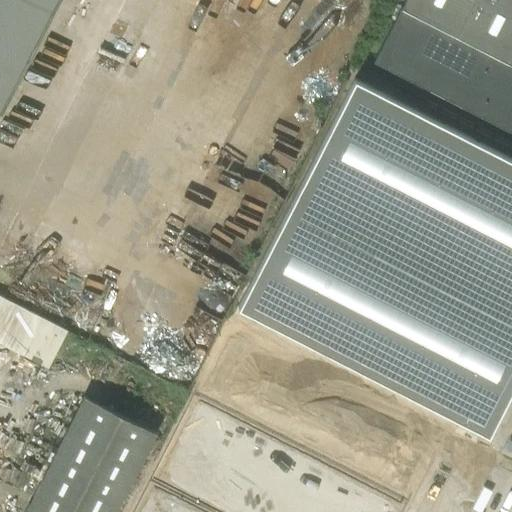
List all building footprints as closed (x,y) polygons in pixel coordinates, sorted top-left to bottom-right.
[(0,0),(0,112),(2,114),(60,0),(0,0)] [(449,31),(465,0),(405,0),(402,7),(449,31)] [(511,60),(511,0),(465,0),(449,31),(511,63),(511,60)] [(449,31),(402,7),(375,61),(511,130),(511,63),(449,31)] [(488,433),(511,386),(511,158),(354,78),(238,305),(362,369),(488,433)] [(0,342),(49,366),(68,327),(0,293),(0,342)] [(136,511),(401,511),(448,418),(234,313),(136,511)] [(88,395),(78,416),(27,511),(117,511),(148,452),(159,432),(88,395)]
